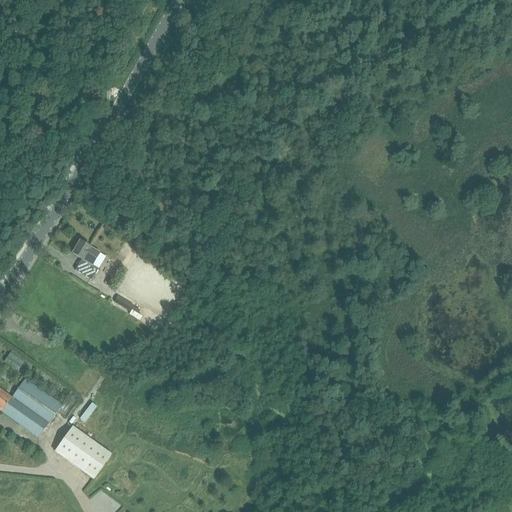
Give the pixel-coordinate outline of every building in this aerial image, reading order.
[(80,263),(75,270),(84,276),(92,280),(99,269),(93,265),(100,253),(80,241),(72,254),(83,260),(81,264),(80,263)] [(118,297),(114,303),(130,313),(134,307),(118,297)] [(18,372),(24,362),(9,353),(3,363),(18,372)] [(25,380),(12,398),(49,424),(62,406),(25,380)] [(0,410),(2,412),(12,398),(0,389),(0,410)] [(49,424),(12,398),(2,412),(39,438),(49,424)] [(85,424),(96,406),(90,402),(79,420),(85,424)] [(72,427),(55,452),(94,479),(111,455),(72,427)]
